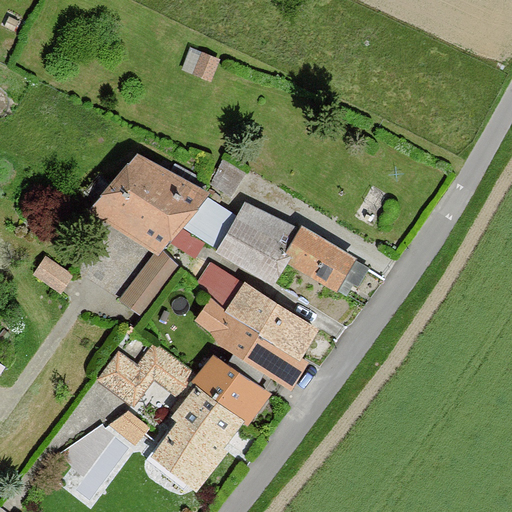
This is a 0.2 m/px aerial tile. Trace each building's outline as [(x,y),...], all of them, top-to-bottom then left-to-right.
[(161,250),(164,253),(199,213),(209,198),(133,157),(95,207),(103,212),(161,250)] [(301,238),(241,210),(220,251),(276,284),(287,264),(301,238)] [(359,262),(305,232),(301,238),(287,264),(341,294),(359,262)] [(161,250),(122,302),(144,317),(181,269),(164,253),(161,250)] [(36,276),(62,293),(73,276),(47,259),(36,276)] [(228,314),(246,286),(211,266),(199,285),(213,299),(228,314)] [(303,361),(321,333),(246,286),(228,314),(303,361)] [(213,299),(199,320),(216,333),(224,347),(291,388),(306,364),(303,361),(228,314),(213,299)] [(139,368),(119,353),(100,380),(135,405),(154,379),(180,397),(196,374),(155,345),(139,368)] [(269,392),(218,358),(195,385),(199,388),(248,423),(269,392)] [(225,455),(248,423),(199,388),(175,421),(181,425),(155,459),(199,494),(229,457),(225,455)] [(150,430),(128,412),(111,424),(137,446),(150,430)]
